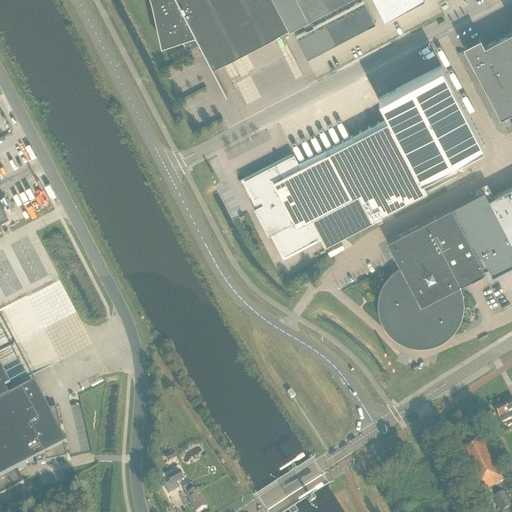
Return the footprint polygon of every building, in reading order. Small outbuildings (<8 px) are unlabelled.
[(151,0),(161,45),(180,38),(190,57),(191,57),(188,50),(200,44),(226,93),(227,93),(213,67),(302,21),(306,30),(296,36),(307,58),(351,34),(375,22),(364,0),(340,12),(313,27),(308,18),(335,3),(333,0),(151,0)] [(333,0),(335,3),(342,0),(375,0),(385,17),(416,0),(333,0)] [(480,37),(463,46),(475,68),(500,117),(511,110),(511,20),(511,21),(511,22),(511,30),(484,45),(480,37)] [(427,192),(420,179),(483,146),(441,65),(378,99),(387,116),(298,162),(294,154),(244,179),(258,206),(254,208),(268,235),(272,233),(284,255),(320,237),(325,246),(427,192)] [(511,186),(489,199),(511,243),(511,186)] [(484,190),(387,241),(401,269),(395,273),(390,279),(385,285),(382,292),(381,299),(380,306),(381,314),(384,322),(388,329),(394,335),(400,340),(407,343),(415,345),(424,345),(432,343),(440,340),(447,335),(452,329),(456,323),(459,316),(461,308),(461,301),(459,293),(456,286),(485,272),(483,269),(487,266),(492,275),(511,264),(511,253),(511,243),(489,199),(484,190)] [(309,266),(325,258),(319,247),(304,255),(309,266)] [(0,492),(19,482),(14,473),(26,466),(25,464),(35,459),(36,466),(67,459),(58,420),(58,421),(57,418),(60,417),(57,411),(56,411),(55,409),(46,411),(45,411),(36,395),(39,393),(34,385),(9,398),(5,391),(11,388),(0,367),(0,492)] [(511,399),(494,408),(501,423),(511,418),(511,399)] [(484,491),(505,480),(481,435),(452,451),(476,494),(483,490),(484,491)] [(169,462),(176,458),(174,453),(166,456),(169,462)] [(174,474),(167,478),(172,486),(184,480),(179,471),(174,474)] [(195,511),(207,506),(198,490),(195,491),(192,484),(183,489),(195,511)] [(501,511),(511,511),(511,509),(503,492),(493,497),(501,511)]
